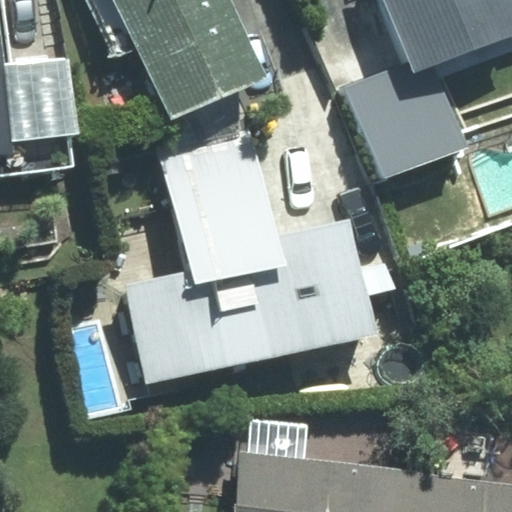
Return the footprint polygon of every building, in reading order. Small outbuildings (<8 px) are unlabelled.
[(258,77),(223,0),(106,0),(161,120),(258,77)] [(511,34),(498,0),(366,0),(394,71),(334,93),(371,188),(455,156),(422,70),(511,34)] [(0,67),(0,176),(66,168),(54,61),(0,67)] [(245,132),(147,150),(169,270),(106,282),(126,384),(354,341),(346,300),(381,294),(374,255),(350,259),(341,217),(264,231),(245,132)] [(397,511),(402,470),(234,449),(225,511),(397,511)] [(511,511),(511,484),(402,470),(397,511),(511,511)]
